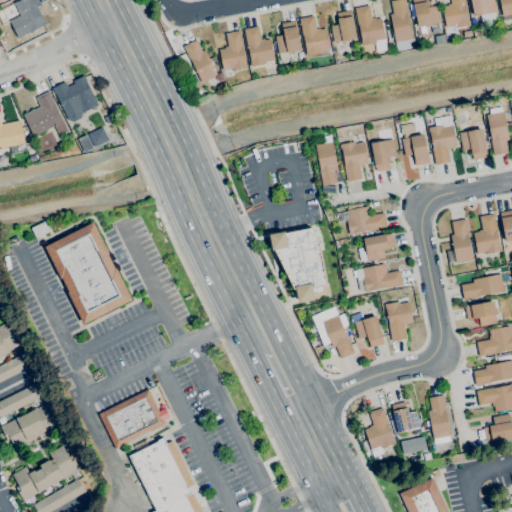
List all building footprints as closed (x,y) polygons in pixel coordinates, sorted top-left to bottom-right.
[(18,39),(9,21),(11,20),(5,7),(19,0),(38,0),(41,6),(37,8),(46,25),(18,39)] [(395,42),(389,14),(392,14),(390,1),(394,0),(404,0),(407,13),(412,39),(395,42)] [(417,28),(412,0),(426,0),(428,7),(436,6),(439,23),(431,24),(431,25),(417,28)] [(456,28),(455,26),(445,28),(441,7),(447,6),(447,4),(450,4),(449,0),(465,0),(466,6),(465,6),(468,21),(469,21),(470,25),(456,28)] [(482,27),(480,15),(473,16),(470,0),(493,0),(496,12),(495,12),(497,24),(482,27)] [(511,17),(511,14),(502,16),(498,0),(511,0),(511,17)] [(375,46),(374,43),(361,46),(360,41),(361,41),(358,25),(357,25),(354,8),(368,5),(371,18),(374,18),(375,19),(381,18),(382,26),(384,25),(385,32),(383,32),(385,39),(384,39),(385,44),(375,46)] [(336,51),(334,43),(333,43),(330,26),(338,25),(337,19),(337,18),(336,13),(350,11),(351,16),(352,16),(356,39),(348,40),(349,42),(343,43),(344,49),(336,51)] [(306,56),(305,52),(302,36),(299,19),(313,16),(316,29),(319,28),(319,30),(325,28),(329,49),(320,51),(320,53),(306,56)] [(281,60),(279,53),(278,54),(274,37),(283,35),(281,24),(294,21),(295,26),(300,50),(293,51),(293,53),(287,54),(288,59),(281,60)] [(250,67),(249,62),(250,62),(247,46),(246,46),(243,29),(258,26),(260,40),(264,39),(264,40),(270,39),(274,60),(264,62),(265,64),(250,67)] [(225,76),(223,70),(218,50),(224,48),(224,47),(227,46),(225,34),(239,31),(243,47),(242,48),(245,64),(246,63),(246,68),(231,71),(232,74),(225,76)] [(435,45),(433,37),(443,35),(445,43),(435,45)] [(202,83),(190,59),(189,60),(182,46),(196,40),(201,51),(204,50),(217,75),(202,83)] [(68,122),(62,110),(63,110),(54,93),(54,94),(51,88),(64,82),(67,87),(74,83),(72,81),(83,76),(86,81),(85,81),(92,95),(93,95),(98,105),(80,114),(81,115),(68,122)] [(33,137),(22,115),(39,107),(35,98),(48,91),(53,101),(67,131),(58,136),(53,127),(33,137)] [(493,155),(490,140),(491,140),(486,115),(489,114),(488,109),(501,106),(502,112),(503,112),(505,123),(511,122),(511,128),(506,129),(508,140),(505,140),(508,153),(493,155)] [(435,165),(431,148),(432,148),(430,136),(427,136),(424,122),(427,121),(428,128),(435,126),(433,119),(452,115),(455,129),(453,130),(456,146),(450,148),(450,149),(447,150),(449,162),(435,165)] [(0,119),(1,124),(19,120),(23,136),(26,135),(27,142),(24,142),(25,151),(12,153),(12,156),(6,157),(5,153),(0,154),(0,119)] [(415,166),(413,155),(404,156),(401,139),(404,139),(403,134),(401,135),(399,126),(413,123),(415,132),(408,133),(409,137),(423,134),(427,158),(428,163),(415,166)] [(376,172),(375,165),(374,165),(370,143),(385,140),(385,138),(382,139),(382,137),(379,138),(377,129),(391,126),(393,135),(391,135),(392,139),(393,139),(396,156),(388,158),(389,163),(388,163),(390,169),(376,172)] [(93,146),(87,134),(100,127),(106,140),(93,146)] [(472,160),(470,149),(462,150),(458,133),(481,129),(486,151),(485,151),(486,157),(472,160)] [(84,153),(77,139),(86,135),(93,148),(84,153)] [(322,186),(319,170),(318,164),(316,164),(315,158),(317,157),(314,145),(324,143),(323,136),(330,135),(331,142),(332,142),(337,169),(340,169),(342,181),(336,182),(336,183),(324,185),(322,186)] [(347,182),(343,165),(344,165),(341,149),(340,149),(339,144),(354,141),(355,144),(363,142),(368,163),(362,164),(362,166),(359,166),(361,179),(347,182)] [(322,186),(324,185),(335,186),(334,193),(322,192),(322,186)] [(349,235),(346,221),(339,222),(338,213),(344,212),(344,211),(346,211),(346,210),(347,210),(347,206),(361,203),(361,207),(367,206),(368,212),(369,212),(370,215),(383,213),(386,228),(369,231),(369,230),(353,233),(353,234),(349,235)] [(511,241),(511,240),(505,242),(499,213),(511,210),(511,241)] [(486,254),(486,252),(476,254),(472,233),(478,232),(478,230),(481,230),(479,217),(494,214),(497,231),(496,231),(499,247),(500,246),(501,251),(486,254)] [(455,263),(455,262),(448,263),(446,252),(453,250),(450,235),(453,234),(450,222),(465,219),(468,235),(467,235),(472,260),(455,263)] [(35,239),(30,228),(44,222),(49,232),(35,239)] [(131,300),(83,324),(67,293),(68,292),(61,278),(60,278),(44,247),(93,223),(109,254),(107,255),(115,269),(116,268),(131,300)] [(292,289),(273,250),(270,250),(268,235),(283,232),(283,233),(311,228),(318,246),(324,283),(326,283),(329,297),(296,303),(294,289),(292,289)] [(360,262),(357,249),(362,248),(364,246),(363,238),(385,234),(385,235),(391,234),(394,247),(388,248),(388,249),(383,250),(384,258),(367,261),(367,260),(360,262)] [(402,285),(385,289),(385,288),(369,291),(369,292),(365,293),(362,279),(357,280),(355,270),(362,269),(362,268),(383,264),(384,270),(385,269),(386,273),(399,270),(402,285)] [(504,291),(478,296),(478,297),(463,300),(460,285),(472,282),(472,280),(500,274),(504,291)] [(391,341),(387,325),(389,324),(385,309),(384,305),(398,301),(398,304),(408,302),(412,323),(406,324),(406,325),(403,326),(405,338),(391,341)] [(479,327),(478,318),(466,320),(464,307),(493,301),(494,308),(496,308),(497,314),(495,314),(497,323),(479,327)] [(340,359),(335,347),(332,348),(330,343),(323,346),(315,328),(322,325),(318,313),(333,307),(347,339),(347,338),(354,353),(340,359)] [(370,348),(368,342),(367,342),(366,336),(358,339),(353,322),(351,323),(349,316),(360,313),(362,320),(375,316),(382,338),(381,338),(383,344),(370,348)] [(0,357),(0,326),(8,322),(12,330),(14,329),(18,337),(16,338),(19,345),(18,345),(20,349),(14,352),(13,349),(10,351),(10,350),(7,351),(8,353),(0,357)] [(478,357),(475,342),(489,339),(488,336),(489,336),(488,330),(494,329),(494,327),(500,325),(501,328),(509,326),(511,335),(511,350),(496,353),(478,357)] [(0,381),(0,365),(21,355),(28,368),(0,381)] [(475,386),(472,371),(484,369),(484,366),(511,360),(511,377),(490,382),(490,383),(475,386)] [(0,417),(0,401),(38,382),(44,396),(0,417)] [(511,408),(494,412),(493,406),(491,406),(491,403),(478,406),(475,391),(492,387),(493,388),(508,385),(508,384),(511,383),(511,408)] [(115,449),(98,414),(148,389),(165,424),(115,449)] [(434,444),(433,439),(427,411),(430,410),(428,398),(443,395),(445,411),(450,436),(449,436),(450,441),(434,444)] [(15,451),(10,440),(7,441),(0,427),(51,401),(57,415),(54,416),(60,429),(46,436),(45,433),(28,441),(29,444),(15,451)] [(413,435),(412,430),(411,430),(410,432),(405,434),(404,432),(397,433),(392,411),(393,411),(391,405),(405,402),(408,413),(416,411),(420,428),(419,428),(420,433),(413,435)] [(374,460),(364,430),(369,428),(369,426),(372,425),(368,413),(382,408),(388,424),(387,424),(392,440),(393,439),(394,444),(380,449),(383,457),(374,460)] [(485,442),(482,428),(489,427),(488,426),(493,425),(492,417),(509,414),(511,423),(511,437),(491,441),(491,440),(485,442)] [(152,511),(155,511),(128,456),(157,441),(163,438),(166,444),(171,441),(193,485),(188,488),(190,493),(191,493),(200,511),(152,511)] [(420,451),(418,445),(424,443),(426,450),(420,451)] [(23,501),(15,487),(18,486),(12,474),(25,467),(28,473),(33,470),(34,471),(40,467),(39,465),(48,460),(49,461),(52,459),(48,453),(61,446),(68,457),(71,455),(79,469),(63,478),(64,478),(38,493),(38,492),(23,501)] [(407,511),(398,493),(432,478),(447,511),(407,511)] [(50,511),(36,511),(32,505),(77,479),(85,492),(50,511)] [(69,501),(76,511),(84,511),(94,506),(85,492),(69,501)]
